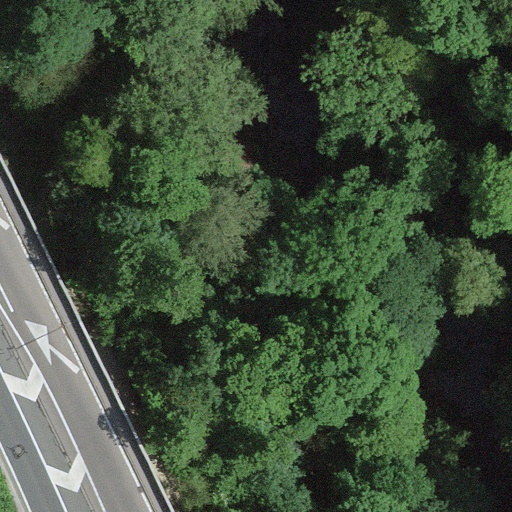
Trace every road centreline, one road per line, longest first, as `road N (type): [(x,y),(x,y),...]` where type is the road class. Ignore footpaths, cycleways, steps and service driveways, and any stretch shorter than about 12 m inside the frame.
road 1 (motorway): [(125,511),(89,434),(0,288)]
road 2 (motorway): [(48,511),(0,389)]
